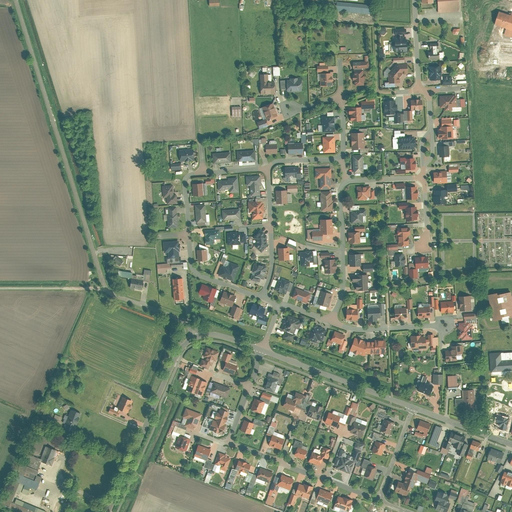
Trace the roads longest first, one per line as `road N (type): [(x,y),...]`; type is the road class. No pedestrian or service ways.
road 1 (unclassified): [(15,0),(104,287),(182,321),(195,337)]
road 2 (tertiary): [(195,337),(177,352),(106,511)]
road 3 (tertiary): [(409,406),(261,349)]
